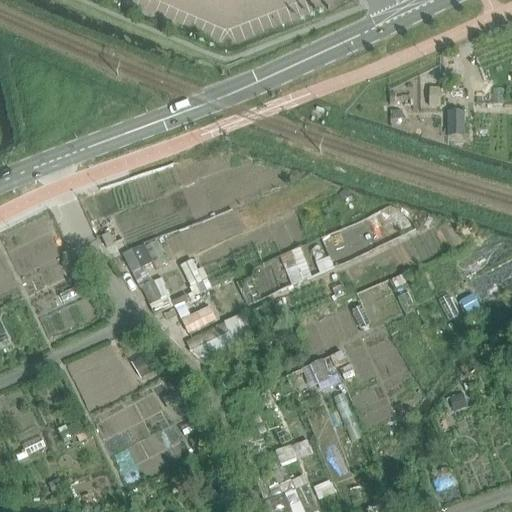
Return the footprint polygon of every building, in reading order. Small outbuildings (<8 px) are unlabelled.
[(448,113),(449,137),(465,136),(464,112),(448,113)] [(231,224),(253,211),(245,198),(223,211),(231,224)] [(280,249),(273,229),(254,236),(250,224),(229,232),(236,249),(243,246),(249,261),(280,249)] [(141,239),(127,244),(134,264),(148,259),(141,239)] [(191,273),(206,270),(202,251),(187,254),(191,273)] [(212,283),(226,279),(222,265),(208,269),(212,283)] [(471,273),(458,281),(465,293),(478,285),(471,273)] [(264,356),(259,344),(247,350),(252,362),(264,356)] [(311,368),(320,388),(332,382),(324,362),(311,368)] [(336,413),(345,436),(362,430),(353,406),(336,413)] [(273,461),(283,476),(292,470),(282,455),(273,461)] [(294,493),(302,511),(316,511),(306,488),(294,493)] [(266,504),(269,511),(287,511),(281,497),(266,504)]
